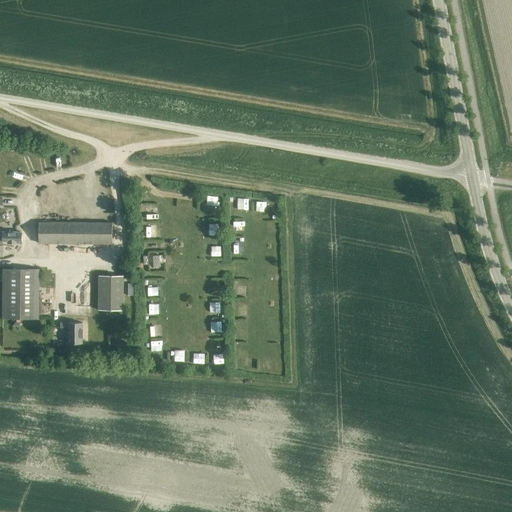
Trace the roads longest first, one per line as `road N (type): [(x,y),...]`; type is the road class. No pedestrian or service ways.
road 1 (unclassified): [(470,178),(0,98)]
road 2 (secondary): [(470,178),(441,0)]
road 3 (secondary): [(511,306),(470,178)]
